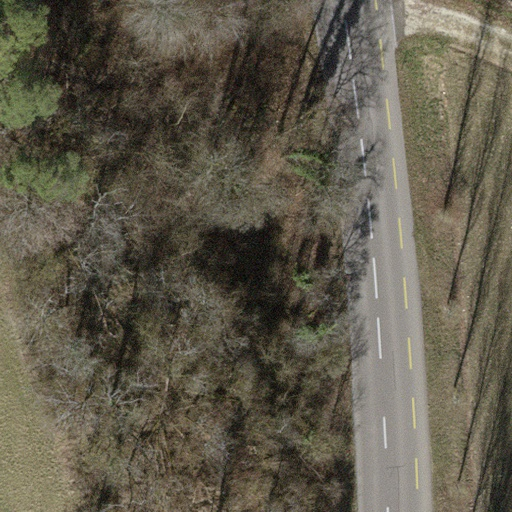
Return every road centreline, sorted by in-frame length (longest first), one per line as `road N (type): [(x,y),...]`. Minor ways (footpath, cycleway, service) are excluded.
road 1 (tertiary): [(390,511),(374,225),(347,0)]
road 2 (track): [(347,2),(410,12),(511,46)]
